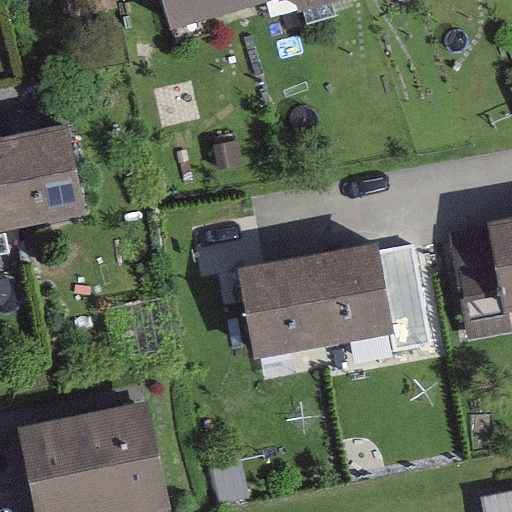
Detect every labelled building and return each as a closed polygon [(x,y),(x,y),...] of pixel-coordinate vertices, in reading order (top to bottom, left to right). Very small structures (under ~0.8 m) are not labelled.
[(232,0),(160,0),(173,41),(239,21),(232,0)] [(232,0),(239,21),(304,1),(304,0),(232,0)] [(370,2),(369,0),(304,0),(304,1),(311,21),(370,2)] [(70,134),(0,149),(0,152),(18,240),(89,225),(70,134)] [(0,152),(0,243),(18,240),(0,152)] [(511,228),(489,233),(506,321),(511,320),(511,228)] [(379,253),(309,266),(326,356),(396,343),(379,253)] [(309,266),(238,280),(255,369),(326,356),(309,266)] [(168,511),(147,409),(17,435),(33,511),(168,511)] [(511,511),(511,482),(477,489),(481,511),(511,511)]
